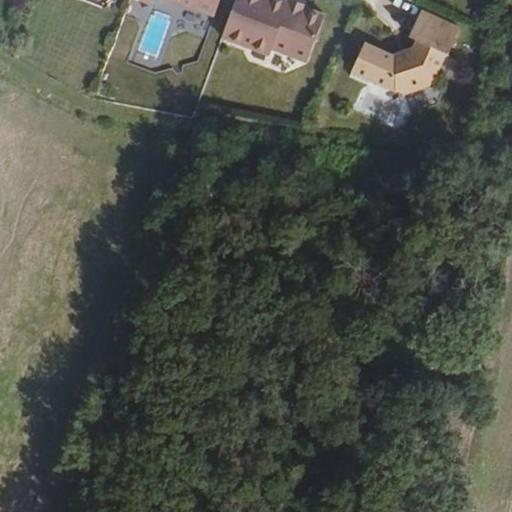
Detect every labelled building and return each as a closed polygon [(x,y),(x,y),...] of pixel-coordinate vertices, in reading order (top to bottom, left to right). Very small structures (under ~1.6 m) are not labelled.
[(162,0),(214,20),(221,0),(139,0),(150,4),(151,0),(162,0)] [(326,18),(280,0),(235,0),(222,38),(245,46),(248,40),(268,48),(287,56),(290,49),(310,57),(326,18)] [(433,87),(446,57),(449,58),(461,30),(421,12),(410,39),(416,42),(414,49),(393,56),(365,44),(354,69),(364,74),(365,81),(401,97),(433,87)] [(268,48),(248,40),(245,46),(266,54),(268,48)] [(310,57),(290,49),(287,56),(308,63),(310,57)] [(365,81),(364,74),(354,69),(356,80),(365,81)]
